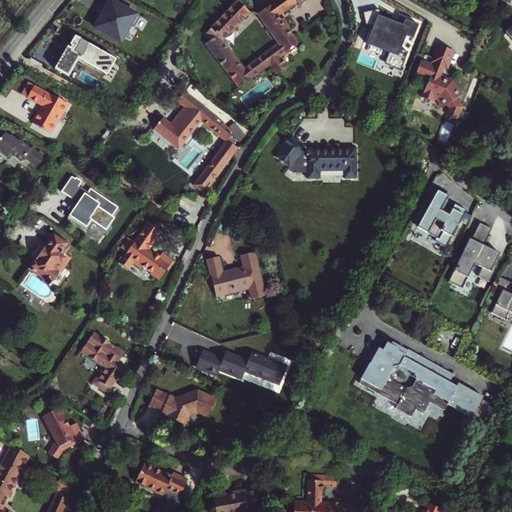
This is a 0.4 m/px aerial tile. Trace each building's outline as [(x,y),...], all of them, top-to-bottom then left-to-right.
[(126,7),(113,0),(104,0),(101,6),(106,9),(102,16),(101,15),(94,28),(119,42),(129,24),(133,27),(139,16),(125,9),(126,7)] [(295,0),(276,0),(269,6),(275,14),(277,17),(296,1),(295,0)] [(225,70),(226,69),(237,61),(221,43),(249,14),(238,1),(206,34),(210,40),(206,43),(225,70)] [(270,18),(275,14),(269,6),(258,15),(269,28),(274,23),(270,18)] [(279,19),(277,17),(275,14),(270,18),(274,23),(279,20),(279,19)] [(280,43),(262,56),(268,65),(278,79),(281,83),(295,72),(282,55),(298,44),(285,27),(288,25),(284,20),(281,22),(279,20),(274,23),(269,28),(280,43)] [(112,58),(74,37),(69,45),(71,46),(65,57),(59,54),(53,65),(68,73),(76,58),(104,74),(112,58)] [(427,78),(419,96),(430,101),(432,95),(438,98),(440,96),(446,108),(443,115),(453,119),(458,107),(453,99),(457,96),(449,82),(438,77),(442,66),(445,67),(452,50),(437,45),(431,61),(433,62),(432,65),(419,60),(413,73),(427,78)] [(256,60),(262,70),(268,65),(262,56),(256,60)] [(244,69),(237,61),(226,69),(238,87),(262,70),(256,60),(244,69)] [(66,104),(33,85),(27,97),(41,105),(38,110),(36,108),(29,120),(36,124),(37,127),(49,134),(66,104)] [(202,120),(229,139),(233,142),(235,140),(231,137),(232,135),(221,121),(184,92),(177,100),(185,107),(171,124),(163,117),(154,128),(178,149),(202,120)] [(0,155),(5,160),(9,156),(19,164),(22,161),(34,171),(42,161),(30,150),(29,152),(19,144),(18,145),(11,139),(8,138),(0,131),(0,155)] [(305,147),(292,137),(277,157),(290,167),(305,147)] [(238,146),(233,142),(229,139),(224,145),(233,153),(238,146)] [(233,153),(224,145),(194,185),(204,192),(233,153)] [(293,170),(308,171),(308,149),(305,147),(290,167),(293,170)] [(356,148),(308,149),(308,171),(308,180),(320,180),(320,172),(345,171),(344,179),(356,178),(356,148)] [(61,192),(71,198),(79,186),(82,182),(76,178),(75,179),(72,177),(61,192)] [(71,198),(79,203),(80,202),(79,201),(83,196),(85,198),(88,193),(79,186),(71,198)] [(79,203),(77,207),(76,206),(68,218),(81,228),(83,226),(89,230),(94,222),(106,231),(115,218),(112,216),(118,208),(90,189),(88,193),(85,198),(83,196),(79,201),(80,202),(79,203)] [(433,242),(445,248),(465,212),(453,205),(450,211),(447,216),(442,214),(440,213),(446,202),(434,195),(423,215),(425,216),(418,230),(435,239),(433,242)] [(165,253),(163,256),(155,259),(154,254),(151,252),(153,248),(165,231),(152,222),(137,242),(131,237),(125,247),(131,252),(124,261),(134,268),(137,263),(145,269),(147,265),(155,272),(156,276),(163,280),(171,269),(172,271),(178,262),(165,253)] [(482,247),(490,230),(478,224),(457,268),(455,267),(447,284),(461,290),(473,265),(481,269),(477,278),(488,283),(495,268),(492,266),(497,257),(485,251),(483,255),(479,253),(482,247)] [(51,287),(64,267),(69,259),(70,259),(71,259),(70,258),(64,254),(69,246),(67,244),(68,243),(55,235),(55,233),(54,233),(38,257),(30,269),(43,278),(42,281),(51,287)] [(482,247),(479,253),(483,255),(485,251),(497,257),(498,254),(482,247)] [(163,256),(153,248),(151,252),(154,254),(155,259),(163,256)] [(242,293),(243,304),(264,301),(256,257),(242,259),(244,271),(232,273),(233,276),(225,277),(225,274),(215,276),(213,259),(201,261),(208,299),(242,293)] [(511,282),(500,277),(495,286),(502,290),(511,294),(511,282)] [(511,294),(502,290),(491,313),(505,319),(508,312),(511,313),(511,294)] [(93,333),(81,351),(88,355),(87,357),(97,363),(98,363),(101,365),(101,364),(104,367),(96,377),(100,380),(97,385),(106,391),(109,387),(111,389),(119,376),(121,377),(128,368),(119,362),(126,352),(117,346),(116,348),(110,344),(111,343),(101,336),(100,338),(93,333)] [(392,341),(391,344),(398,348),(401,347),(408,351),(409,350),(392,341)] [(412,416),(416,409),(423,413),(430,401),(444,409),(448,402),(480,419),(490,402),(457,385),(457,386),(454,390),(448,386),(450,382),(454,374),(409,349),(409,350),(408,351),(401,347),(398,348),(391,344),(387,342),(383,350),(386,352),(378,368),(370,363),(359,383),(398,404),(396,408),(412,416)] [(378,348),(370,363),(378,368),(386,352),(383,350),(378,348)] [(176,401),(156,391),(149,408),(162,413),(161,415),(184,426),(189,416),(198,413),(208,419),(216,401),(198,392),(176,401)] [(71,428),(62,411),(47,418),(58,441),(54,446),(56,447),(51,454),(61,460),(66,451),(65,448),(67,446),(72,447),(75,447),(87,441),(79,424),(71,428)] [(7,511),(2,508),(30,456),(17,447),(15,449),(11,446),(0,467),(0,511),(7,511)] [(139,480),(166,494),(168,491),(169,487),(183,494),(191,479),(176,472),(175,475),(148,462),(139,480)] [(58,465),(54,472),(60,476),(64,469),(58,465)] [(350,511),(350,503),(322,504),(322,485),(332,485),(332,488),(339,488),(339,476),(307,477),(308,504),(294,504),(294,511),(350,511)] [(73,484),(62,477),(54,486),(59,489),(48,511),(61,511),(69,495),(67,493),(69,490),(71,491),(72,490),(71,489),(73,484)] [(169,487),(168,491),(182,497),(183,494),(169,487)] [(260,511),(260,509),(270,509),(268,491),(250,492),(250,495),(229,496),(228,494),(216,495),(216,511),(260,511)] [(443,511),(445,508),(427,499),(420,511),(418,511),(415,510),(413,511),(443,511)]
